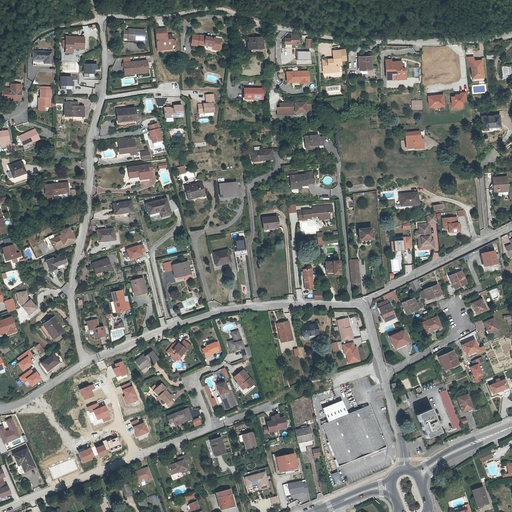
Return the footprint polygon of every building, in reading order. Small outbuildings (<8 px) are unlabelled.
[(136,33),(143,33),(151,34),(152,24),(136,22),(132,22),(132,23),(131,30),(131,32),(136,33)] [(174,22),(164,23),(166,43),(174,42),(174,40),(180,40),(179,35),(181,35),(180,29),(175,29),(174,22)] [(298,42),(298,38),(306,39),(307,31),(300,29),(299,33),(294,32),(293,37),(292,41),(298,42)] [(219,42),(219,44),(219,45),(227,47),(229,36),(200,31),(198,41),(207,42),(207,40),(219,42)] [(271,43),(271,33),(258,33),(259,43),(271,43)] [(71,50),(71,53),(74,54),(75,49),(85,49),(86,38),(70,37),(71,50)] [(355,45),(349,46),(342,46),(342,55),(336,55),(332,55),(332,61),(332,69),(348,67),(348,61),(350,60),(350,55),(355,55),(355,45)] [(377,51),(364,53),(365,64),(378,63),(377,51)] [(481,51),(473,52),(474,61),(478,60),(479,72),(491,71),(489,54),(484,54),(484,55),(482,56),(481,51)] [(54,53),(35,52),(35,66),(53,67),(54,53)] [(148,65),(155,64),(155,55),(131,57),(132,69),(148,68),(148,65)] [(392,76),(398,76),(411,77),(412,66),(408,66),(408,58),(399,58),(399,56),(393,56),(392,72),(392,76)] [(97,64),(80,64),(80,73),(85,73),(85,77),(90,77),(90,73),(95,73),(95,69),(97,69),(97,64)] [(307,76),(307,78),(307,80),(316,79),(315,67),(297,68),(297,77),(307,76)] [(72,77),(62,77),(62,90),(67,90),(67,86),(74,86),(74,82),(72,82),(72,80),(80,80),(80,73),(72,73),(72,77)] [(263,93),(263,96),(271,96),(271,84),(252,85),(253,93),(263,93)] [(13,85),(13,89),(13,91),(4,91),(4,96),(7,96),(7,101),(22,101),(23,86),(13,85)] [(461,92),(457,92),(458,102),(467,102),(467,97),(472,97),(472,88),(467,89),(467,90),(461,90),(461,92)] [(53,108),(53,90),(43,90),(42,98),(42,107),(45,107),(53,108)] [(221,90),(213,90),(214,99),(205,100),(206,106),(211,105),(211,108),(221,108),(221,99),(221,90)] [(449,90),(433,90),(434,101),(449,100),(449,90)] [(306,96),(306,98),(288,98),(288,104),(285,103),(285,110),(302,110),(302,108),(318,108),(318,96),(306,96)] [(428,104),(428,97),(418,96),(417,103),(428,104)] [(134,114),(135,118),(145,117),(143,101),(125,102),(126,111),(126,114),(134,114)] [(172,114),(181,113),(190,113),(190,101),(181,101),(181,105),(179,105),(178,104),(171,104),(172,114)] [(86,107),(79,106),(75,107),(75,103),(66,103),(66,117),(74,117),(74,116),(86,116),(86,107)] [(124,119),(135,118),(134,114),(126,114),(126,111),(124,111),(124,119)] [(507,121),(507,111),(490,111),(490,125),(496,125),(496,122),(507,121)] [(164,117),(156,119),(157,125),(156,125),(157,130),(158,133),(159,137),(168,135),(164,117)] [(416,142),(417,146),(426,145),(425,136),(428,131),(428,128),(407,130),(408,143),(416,142)] [(309,141),(321,140),(326,140),(326,132),(322,132),(322,130),(308,131),(309,141)] [(41,142),(36,131),(20,138),(26,154),(35,150),(33,145),(41,142)] [(10,132),(0,133),(0,135),(0,146),(2,146),(1,144),(11,143),(10,132)] [(123,134),(124,145),(135,144),(136,148),(142,147),(141,133),(123,134)] [(148,155),(158,153),(156,145),(147,146),(148,155)] [(279,156),(278,146),(258,148),(259,159),(270,158),(270,157),(279,156)] [(134,161),(135,171),(145,170),(146,176),(154,175),(153,165),(158,165),(157,159),(134,161)] [(28,178),(24,167),(10,172),(15,184),(28,178)] [(309,168),(309,170),(294,171),(294,183),(304,182),(303,178),(305,178),(306,181),(312,181),(312,178),(318,178),(317,167),(309,168)] [(511,186),(511,173),(500,173),(500,187),(511,186)] [(209,192),(207,179),(190,183),(192,195),(209,192)] [(244,192),(243,179),(226,181),(227,194),(244,192)] [(74,194),(72,183),(55,188),(55,189),(50,190),(52,200),(53,199),(54,202),(56,203),(59,202),(58,198),(74,194)] [(420,198),(419,189),(402,190),(403,203),(410,202),(410,199),(420,198)] [(152,199),(153,209),(164,207),(165,211),(174,209),(171,195),(152,199)] [(119,197),(119,205),(127,205),(127,207),(136,207),(136,196),(119,197)] [(335,201),(319,202),(319,204),(316,204),(316,205),(301,207),(302,215),(313,214),(313,212),(322,211),(326,215),(332,214),(332,208),(335,207),(335,201)] [(296,205),(288,205),(288,213),(296,212),(296,205)] [(432,221),(440,220),(439,211),(437,212),(430,214),(431,221),(421,222),(422,229),(419,229),(418,231),(418,234),(419,235),(420,235),(421,243),(428,242),(428,247),(437,246),(436,237),(434,237),(432,237),(431,228),(433,228),(432,221)] [(0,236),(9,234),(3,212),(0,212),(0,236)] [(282,225),(281,215),(267,216),(268,226),(282,225)] [(442,217),(442,230),(448,230),(448,233),(460,232),(459,217),(442,217)] [(101,234),(119,233),(118,223),(101,224),(101,234)] [(374,236),(374,224),(361,225),(362,237),(374,236)] [(73,228),(58,235),(60,239),(55,241),(59,250),(68,245),(68,246),(79,240),(73,228)] [(237,237),(239,249),(251,248),(249,235),(237,237)] [(415,245),(414,235),(404,236),(401,238),(401,239),(392,240),(393,249),(406,248),(406,246),(415,245)] [(129,259),(146,254),(143,243),(126,248),(129,259)] [(19,259),(16,245),(6,248),(10,262),(19,259)] [(236,260),(233,248),(218,251),(221,264),(236,260)] [(492,262),(493,264),(497,264),(494,250),(482,253),(484,264),(492,262)] [(111,252),(96,257),(98,265),(105,264),(105,265),(114,263),(111,252)] [(327,257),(328,267),(334,267),(334,269),(340,268),(340,253),(335,254),(335,257),(327,257)] [(350,256),(352,280),(361,279),(359,255),(350,256)] [(175,260),(168,262),(170,270),(177,268),(179,275),(183,274),(183,276),(188,275),(189,279),(197,277),(196,272),(194,272),(191,260),(176,264),(175,260)] [(51,271),(61,267),(59,261),(49,265),(48,263),(42,265),(45,276),(52,273),(51,271)] [(314,284),(313,265),(305,266),(306,285),(314,284)] [(465,282),(460,271),(449,276),(453,287),(465,282)] [(151,287),(148,275),(137,276),(140,290),(151,287)] [(129,304),(127,297),(125,284),(114,286),(116,295),(118,294),(120,306),(129,304)] [(440,293),(436,284),(422,290),(423,290),(425,296),(426,299),(440,293)] [(315,288),(316,298),(326,297),(325,287),(315,288)] [(0,302),(0,303),(9,301),(5,289),(0,291),(0,302)] [(34,291),(26,292),(27,298),(25,298),(25,301),(34,314),(43,308),(37,300),(35,301),(34,299),(35,299),(34,291)] [(415,303),(413,298),(401,303),(405,314),(417,309),(415,303)] [(387,302),(386,299),(377,303),(379,307),(388,303),(387,302)] [(482,307),(484,306),(481,299),(472,303),(476,313),(484,310),(482,307)] [(19,300),(12,302),(14,313),(22,310),(20,302),(19,300)] [(420,301),(415,303),(417,309),(423,307),(420,301)] [(388,303),(379,307),(378,308),(384,321),(394,316),(389,303),(388,303)] [(90,318),(91,323),(95,322),(96,325),(97,330),(107,329),(105,320),(101,320),(99,312),(91,313),(92,318),(90,318)] [(351,325),(349,316),(339,318),(343,338),(351,337),(355,336),(352,325),(351,325)] [(440,326),(435,316),(421,322),(425,332),(440,326)] [(510,316),(503,317),(504,320),(507,320),(507,325),(511,325),(510,316)] [(15,329),(17,334),(23,331),(17,317),(0,324),(0,325),(3,334),(15,329)] [(55,320),(51,322),(44,327),(45,327),(54,341),(68,332),(58,318),(55,320)] [(493,331),(495,335),(499,334),(497,329),(498,329),(493,318),(484,322),(488,333),(490,332),(493,331)] [(282,331),(280,332),(282,341),(293,339),(288,320),(280,322),(282,331)] [(305,336),(305,337),(306,337),(308,337),(309,337),(310,336),(311,335),(311,334),(320,332),(318,323),(303,325),(304,335),(305,336)] [(234,335),(232,335),(234,340),(228,342),(231,351),(237,349),(237,350),(241,349),(245,360),(252,357),(249,346),(245,348),(243,341),(242,341),(238,329),(233,331),(234,335)] [(407,342),(402,331),(389,336),(394,348),(407,342)] [(338,339),(332,341),(334,349),(340,348),(338,339)] [(347,346),(348,351),(350,361),(361,358),(358,347),(356,348),(356,345),(355,340),(344,343),(345,347),(347,346)] [(473,340),(461,345),(466,355),(478,350),(473,340)] [(191,346),(186,341),(182,346),(180,345),(178,343),(176,345),(173,343),(167,351),(172,355),(173,354),(177,358),(182,352),(184,354),(191,346)] [(209,354),(214,352),(219,350),(218,350),(217,346),(219,345),(218,341),(215,342),(206,346),(206,347),(202,349),(206,357),(210,356),(209,354)] [(30,358),(33,356),(29,349),(17,358),(19,361),(17,363),(23,371),(33,363),(30,358)] [(149,361),(151,364),(159,359),(153,350),(145,355),(145,353),(135,359),(141,368),(146,365),(147,364),(147,362),(149,361)] [(457,364),(452,352),(439,358),(444,369),(457,364)] [(63,366),(64,368),(67,366),(61,356),(44,367),(50,375),(63,366)] [(481,357),(471,362),(473,366),(471,367),(471,369),(470,370),(476,383),(480,381),(478,377),(482,375),(477,365),(483,363),(481,357)] [(23,383),(26,380),(31,387),(42,379),(36,371),(34,372),(31,369),(19,377),(23,383)] [(235,377),(240,384),(238,386),(245,395),(254,389),(252,386),(255,384),(244,370),(235,377)] [(178,372),(171,376),(173,380),(180,377),(178,372)] [(440,392),(446,389),(442,378),(432,383),(434,387),(437,386),(440,392)] [(508,388),(504,380),(490,386),(493,394),(508,388)] [(233,397),(232,395),(230,391),(229,392),(225,381),(218,384),(223,394),(220,395),(226,409),(236,405),(233,397)] [(165,390),(166,389),(161,383),(153,390),(158,394),(161,398),(166,403),(171,399),(172,398),(168,393),(165,390)] [(461,425),(446,391),(440,393),(454,428),(461,425)] [(472,409),(468,395),(457,399),(462,412),(472,409)] [(386,446),(384,440),(370,405),(356,410),(329,421),(328,418),(322,421),(339,465),(386,446)] [(174,419),(174,420),(180,418),(181,423),(192,419),(189,410),(183,413),(182,409),(167,415),(169,421),(174,419)] [(418,415),(427,434),(439,429),(431,409),(418,415)] [(279,414),(275,415),(275,416),(278,429),(287,427),(285,418),(282,418),(280,418),(279,416),(279,414)] [(278,429),(275,416),(271,417),(272,419),(272,421),(271,422),(267,422),(268,427),(269,432),(278,430),(278,429)] [(199,417),(192,420),(195,427),(202,424),(199,417)] [(310,428),(295,431),(297,438),(297,439),(312,436),(310,428)] [(439,429),(427,434),(428,438),(441,432),(439,429)] [(246,440),(245,440),(247,449),(257,446),(253,432),(244,434),(246,440)] [(211,441),(212,447),(213,446),(216,456),(225,452),(220,438),(211,441)] [(386,446),(339,465),(340,467),(390,448),(386,439),(384,440),(386,446)] [(320,445),(313,446),(314,454),(322,452),(320,445)] [(20,473),(21,473),(22,473),(23,474),(25,474),(26,473),(25,471),(34,467),(27,450),(14,455),(18,464),(15,465),(17,471),(19,471),(19,472),(20,473)] [(481,461),(492,457),(490,451),(479,455),(481,461)] [(179,461),(167,465),(171,474),(182,470),(183,472),(189,470),(188,467),(186,468),(185,464),(187,464),(189,462),(186,454),(178,457),(179,461)] [(298,468),(295,454),(277,458),(280,471),(298,468)] [(148,466),(133,472),(137,482),(148,478),(149,480),(153,478),(148,466)] [(335,485),(342,482),(338,471),(330,474),(335,485)] [(266,472),(245,478),(248,488),(259,485),(260,490),(270,487),(266,472)] [(283,484),(285,496),(308,491),(306,480),(283,484)] [(4,482),(0,483),(0,496),(0,497),(11,493),(8,486),(6,486),(4,482)] [(133,494),(128,483),(121,486),(126,497),(133,494)] [(234,505),(230,489),(217,492),(220,509),(234,505)] [(477,509),(488,506),(483,490),(473,493),(477,509)] [(196,494),(196,492),(180,497),(181,500),(196,494)] [(277,495),(270,497),(272,505),(279,503),(277,495)] [(149,506),(145,497),(138,500),(141,509),(149,506)] [(191,509),(199,505),(197,500),(189,504),(191,509)]
